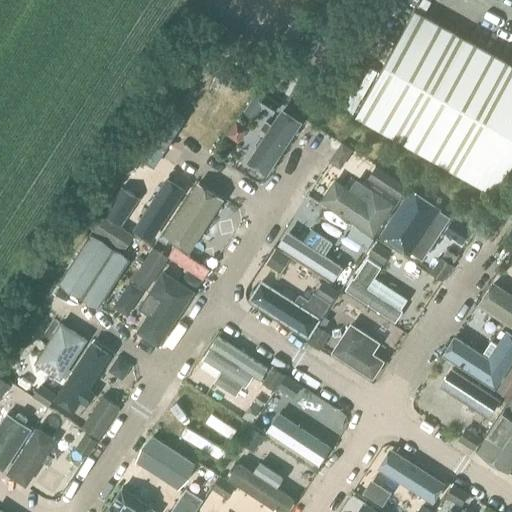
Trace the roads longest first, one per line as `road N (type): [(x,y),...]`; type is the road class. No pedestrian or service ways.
road 1 (residential): [(378,412),(487,243)]
road 2 (residential): [(212,299),(378,412)]
road 3 (residential): [(70,511),(166,368)]
road 4 (residential): [(378,412),(511,504)]
road 5 (residential): [(272,208),(158,134)]
road 6 (residential): [(166,368),(53,294)]
